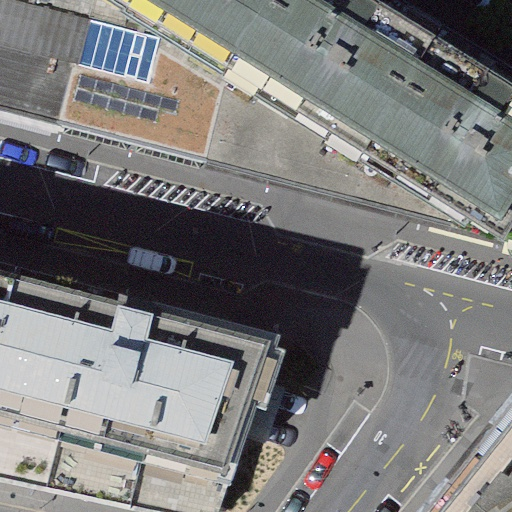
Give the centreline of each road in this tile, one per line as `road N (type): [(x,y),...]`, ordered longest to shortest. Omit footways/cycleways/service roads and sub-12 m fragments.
road 1 (residential): [(0,184),(450,304)]
road 2 (unclassified): [(450,304),(436,362),(338,511)]
